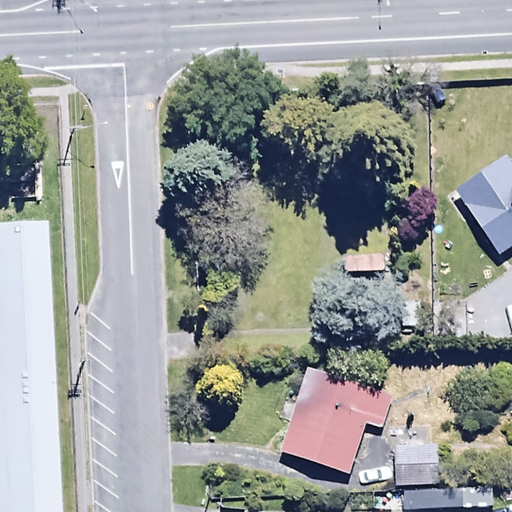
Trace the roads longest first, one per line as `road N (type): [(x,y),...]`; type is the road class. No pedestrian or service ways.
road 1 (residential): [(120,31),(144,511)]
road 2 (trunk): [(120,31),(511,12)]
road 3 (trunk): [(0,36),(120,31)]
